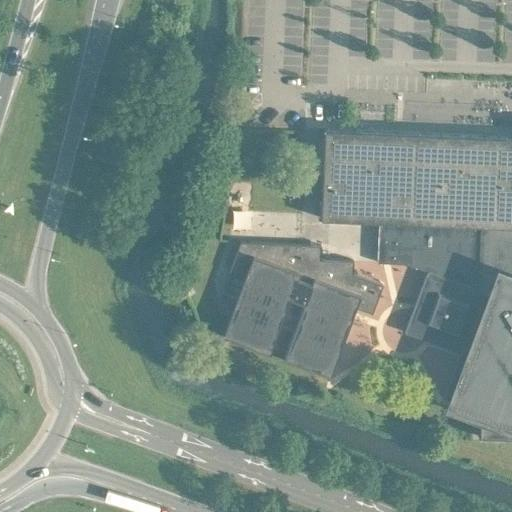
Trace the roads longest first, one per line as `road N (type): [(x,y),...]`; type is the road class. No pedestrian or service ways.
road 1 (secondary): [(31,303),(105,0)]
road 2 (secondary): [(374,511),(152,433)]
road 3 (secondary): [(67,407),(33,332),(0,303)]
road 4 (secondary): [(0,510),(45,487),(117,490)]
